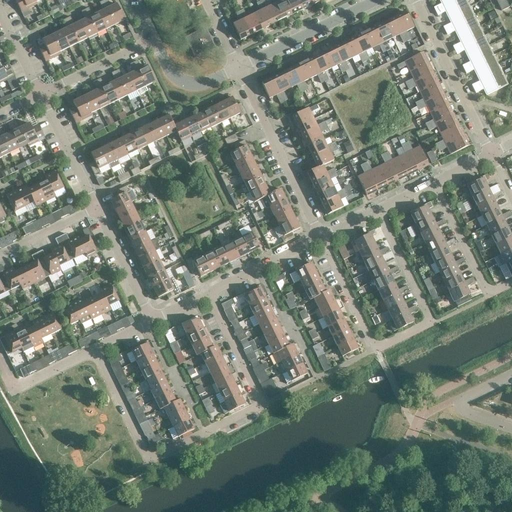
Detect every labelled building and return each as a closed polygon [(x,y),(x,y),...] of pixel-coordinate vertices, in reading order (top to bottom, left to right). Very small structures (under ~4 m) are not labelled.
[(35,2),(34,0),(14,0),(21,12),(37,4),(36,2),(35,2)] [(67,0),(59,4),(62,9),(71,5),(67,0)] [(107,0),(104,0),(103,1),(115,25),(124,20),(116,4),(111,7),(107,0)] [(263,0),(262,0),(260,2),(271,25),(282,20),(274,5),(267,8),(263,0)] [(292,15),(284,0),(274,0),(272,1),(274,5),(282,20),(292,15)] [(284,0),(292,15),(302,10),(297,0),(284,0)] [(312,5),(309,0),(297,0),(302,10),(312,5)] [(434,8),(435,12),(459,0),(439,0),(442,4),(434,8)] [(470,7),(466,0),(459,0),(435,12),(437,16),(445,12),(448,18),(470,7)] [(496,0),(501,11),(509,7),(505,0),(496,0)] [(115,25),(103,1),(99,3),(103,11),(98,13),(105,30),(115,25)] [(271,25),(260,2),(256,3),(260,12),(253,15),(261,30),(271,25)] [(56,4),(50,7),(53,13),(59,10),(56,4)] [(474,17),(470,7),(448,18),(451,23),(443,27),(445,31),(474,17)] [(88,8),(84,10),(96,34),(105,30),(98,13),(92,16),(88,8)] [(96,34),(84,10),(81,12),(85,20),(79,22),(87,39),(96,34)] [(243,10),(239,12),(251,35),(261,30),(253,15),(247,18),(243,10)] [(494,10),(488,13),(491,20),(498,17),(494,10)] [(251,35),(239,12),(236,13),(240,22),(233,25),(240,40),(251,35)] [(413,28),(406,13),(395,18),(407,41),(410,40),(406,32),(413,28)] [(74,25),(70,17),(66,19),(78,43),(87,39),(79,22),(74,25)] [(479,26),(474,17),(445,31),(447,35),(455,31),(458,37),(479,26)] [(407,41),(395,18),(385,23),(392,38),(399,35),(403,43),(407,41)] [(78,43),(66,19),(62,20),(66,29),(61,31),(69,48),(78,43)] [(392,38),(385,23),(375,28),(386,51),(390,50),(386,42),(392,38)] [(484,36),(479,26),(458,37),(461,43),(453,47),(454,51),(484,36)] [(386,51),(375,28),(364,33),(372,48),(378,45),(382,53),(386,51)] [(204,29),(197,32),(202,42),(209,39),(209,38),(208,38),(204,30),(205,29),(204,29)] [(69,48),(61,31),(52,36),(60,52),(69,48)] [(129,32),(121,36),(123,42),(132,37),(129,32)] [(202,42),(197,32),(185,38),(185,39),(186,39),(190,48),(189,48),(190,48),(195,57),(194,57),(194,58),(214,48),(213,48),(209,39),(202,42)] [(372,48),(364,33),(354,38),(366,62),(369,60),(365,52),(372,48)] [(60,52),(52,36),(42,40),(44,45),(38,48),(45,62),(61,54),(60,52)] [(489,46),(484,36),(454,51),(456,54),(464,51),(467,56),(489,46)] [(366,62),(354,38),(344,43),(351,58),(358,55),(362,63),(366,62)] [(351,58),(344,43),(334,48),(345,72),(349,70),(345,62),(351,58)] [(493,55),(489,46),(467,56),(470,62),(462,66),(464,70),(493,55)] [(345,72),(334,48),(323,53),(331,68),(338,65),(342,73),(345,72)] [(428,63),(423,52),(404,62),(405,62),(396,66),(398,70),(407,66),(410,72),(428,63)] [(331,68),(323,53),(313,58),(324,82),(328,80),(324,72),(331,68)] [(498,65),(493,55),(464,70),(466,74),(474,70),(477,76),(498,65)] [(81,56),(75,59),(78,64),(83,62),(81,56)] [(324,82),(313,58),(303,63),(310,79),(317,75),(321,84),(324,82)] [(137,61),(133,63),(145,87),(155,82),(147,66),(141,69),(137,61)] [(0,63),(0,83),(14,77),(7,63),(1,66),(0,63)] [(145,87),(133,63),(129,64),(133,73),(128,75),(136,91),(145,87)] [(310,79),(303,63),(292,68),(304,92),(308,90),(304,82),(310,79)] [(433,73),(428,63),(410,72),(413,79),(405,83),(407,86),(433,73)] [(503,75),(498,65),(477,76),(480,81),(472,85),(473,89),(503,75)] [(304,92),(292,68),(282,73),(290,89),(296,85),(300,94),(304,92)] [(119,70),(115,72),(127,96),(136,91),(128,75),(123,78),(119,70)] [(127,96),(115,72),(111,73),(115,81),(110,84),(118,101),(127,96)] [(290,89),(282,73),(272,78),(283,102),(287,100),(283,92),(290,89)] [(438,84),(433,73),(407,86),(408,90),(417,86),(420,93),(438,84)] [(508,85),(503,75),(473,89),(475,93),(483,89),(486,96),(508,85)] [(283,102),(272,78),(261,83),(269,99),(276,95),(280,104),(283,102)] [(104,87),(100,79),(97,81),(109,105),(118,101),(110,84),(104,87)] [(109,105),(97,81),(93,82),(97,90),(91,93),(99,110),(109,105)] [(443,94),(438,84),(420,93),(423,99),(415,103),(417,107),(443,94)] [(99,110),(91,93),(82,98),(90,114),(91,114),(99,110)] [(449,104),(443,94),(417,107),(418,111),(427,107),(430,113),(449,104)] [(90,114),(82,98),(73,102),(75,107),(69,110),(76,124),(92,116),(91,114),(90,114)] [(232,98),(222,103),(230,119),(240,114),(241,117),(246,114),(241,103),(236,106),(232,98)] [(230,119),(222,103),(212,107),(220,123),(230,119)] [(454,114),(449,104),(430,113),(433,120),(425,124),(427,128),(454,114)] [(308,109),(292,116),(298,127),(313,119),(310,113),(318,109),(316,105),(308,109)] [(220,123),(212,107),(203,112),(210,128),(220,123)] [(123,112),(117,114),(120,120),(126,117),(123,112)] [(210,128),(203,112),(193,117),(201,133),(210,128)] [(459,125),(454,114),(427,128),(429,131),(437,127),(440,134),(459,125)] [(174,126),(168,116),(158,120),(166,136),(176,132),(173,127),(174,126)] [(111,117),(105,120),(108,126),(114,123),(111,117)] [(201,133),(193,117),(183,122),(191,138),(201,133)] [(316,126),(313,119),(298,127),(303,137),(326,126),(324,122),(316,126)] [(166,136),(158,120),(149,125),(157,141),(166,136)] [(191,138),(183,122),(174,126),(173,127),(176,132),(181,142),(191,138)] [(29,124),(20,128),(28,144),(27,145),(28,147),(44,139),(37,125),(31,128),(29,124)] [(157,141),(149,125),(139,130),(147,146),(157,141)] [(464,135),(459,125),(440,134),(443,141),(435,145),(437,148),(464,135)] [(328,129),(326,126),(303,137),(308,148),(323,140),(320,133),(328,129)] [(1,127),(0,127),(0,134),(9,153),(18,149),(11,133),(5,135),(1,127)] [(28,144),(20,128),(11,133),(18,149),(27,145),(28,144)] [(147,146),(139,130),(129,135),(137,151),(147,146)] [(344,130),(338,133),(340,138),(343,139),(347,137),(344,130)] [(9,153),(0,134),(0,157),(0,158),(9,153)] [(238,140),(235,134),(224,140),(227,145),(238,140)] [(137,151),(129,135),(120,139),(127,155),(137,151)] [(469,146),(464,135),(437,148),(439,152),(447,148),(450,155),(469,146)] [(127,155),(120,139),(110,144),(118,160),(127,155)] [(244,140),(239,143),(233,146),(236,151),(230,154),(235,164),(250,156),(246,146),(247,146),(244,140)] [(326,147),(323,140),(308,148),(313,158),(336,146),(334,143),(326,147)] [(349,141),(343,143),(348,153),(353,150),(349,141)] [(408,142),(405,144),(418,171),(429,165),(420,147),(412,150),(408,142)] [(118,160),(110,144),(100,149),(108,165),(118,160)] [(418,171),(405,144),(401,146),(405,154),(398,157),(408,176),(418,171)] [(338,150),(336,146),(313,158),(318,168),(322,165),(323,166),(333,161),(330,154),(338,150)] [(108,165),(100,149),(90,154),(94,162),(89,164),(94,175),(100,173),(98,170),(108,165)] [(204,150),(198,152),(201,158),(207,155),(204,150)] [(201,158),(198,152),(193,155),(195,161),(201,158)] [(385,154),(384,154),(397,181),(408,176),(398,157),(392,160),(388,152),(385,154)] [(433,152),(427,155),(432,164),(437,161),(433,152)] [(397,181),(384,154),(381,156),(385,164),(378,167),(387,186),(397,181)] [(255,166),(250,156),(235,164),(239,174),(255,166)] [(24,162),(16,166),(18,170),(26,166),(24,162)] [(367,162),(364,164),(377,191),(387,186),(378,167),(371,170),(367,162)] [(377,191),(364,164),(360,166),(364,174),(357,177),(366,196),(377,191)] [(322,165),(318,168),(307,173),(312,184),(336,172),(334,169),(326,173),(323,166),(322,165)] [(260,176),(255,166),(239,174),(244,183),(260,176)] [(5,169),(0,171),(0,172),(3,178),(8,175),(5,169)] [(44,176),(46,180),(47,180),(53,193),(63,188),(55,171),(44,176)] [(338,176),(336,172),(312,184),(317,194),(333,186),(329,180),(338,176)] [(127,179),(124,174),(117,177),(120,183),(127,179)] [(467,187),(472,197),(488,189),(484,182),(489,180),(486,175),(482,177),(483,179),(467,187)] [(265,185),(260,176),(244,183),(249,193),(265,185)] [(47,180),(46,180),(37,185),(45,202),(55,197),(53,193),(47,180)] [(37,185),(28,190),(27,190),(34,203),(33,203),(35,207),(45,202),(37,185)] [(269,195),(265,185),(249,193),(254,203),(265,198),(265,197),(270,195),(269,195)] [(26,186),(16,191),(24,207),(33,203),(34,203),(27,190),(28,190),(26,186)] [(129,191),(126,186),(115,192),(118,197),(110,201),(115,211),(131,203),(126,193),(129,191)] [(336,193),(333,186),(317,194),(322,204),(346,193),(344,189),(336,193)] [(280,189),(269,195),(270,195),(265,197),(265,198),(269,207),(285,199),(280,189)] [(491,196),(488,189),(472,197),(477,206),(493,199),(491,196)] [(26,212),(24,207),(16,191),(6,195),(16,217),(26,212)] [(348,196),(346,193),(322,204),(327,215),(343,207),(339,200),(348,196)] [(498,199),(496,194),(491,196),(493,199),(477,206),(482,216),(497,208),(494,201),(498,199)] [(290,209),(285,199),(269,207),(274,217),(290,209)] [(432,207),(430,202),(425,205),(426,207),(411,214),(415,225),(431,217),(428,210),(432,207)] [(462,202),(456,205),(461,214),(466,211),(462,202)] [(135,213),(131,203),(115,211),(119,220),(135,213)] [(501,216),(497,208),(482,216),(486,226),(502,218),(501,216)] [(295,219),(290,209),(274,217),(279,226),(295,219)] [(140,222),(135,213),(119,220),(124,230),(140,222)] [(508,218),(505,214),(501,216),(502,218),(486,226),(491,236),(507,228),(503,221),(508,218)] [(435,224),(431,217),(415,225),(411,227),(416,236),(420,234),(436,226),(435,224)] [(300,229),(295,219),(279,226),(284,236),(281,238),(283,243),(294,238),(292,233),(300,229)] [(145,232),(140,222),(124,230),(129,240),(145,232)] [(442,227),(439,222),(435,224),(436,226),(420,234),(425,244),(441,236),(437,229),(442,227)] [(260,238),(255,227),(250,230),(251,233),(241,238),(249,253),(259,248),(255,241),(260,238)] [(100,251),(88,228),(82,231),(86,238),(79,241),(78,241),(85,254),(84,254),(86,258),(100,251)] [(510,235),(507,228),(491,236),(496,245),(511,238),(510,235)] [(376,235),(373,230),(369,232),(370,235),(354,242),(359,252),(375,245),(371,237),(376,235)] [(150,242),(145,232),(129,240),(134,249),(150,242)] [(66,234),(60,237),(72,260),(84,254),(85,254),(78,241),(79,241),(77,237),(69,241),(66,234)] [(511,234),(510,235),(511,238),(496,245),(501,255),(511,249),(511,234)] [(444,243),(441,236),(425,244),(430,254),(446,246),(444,243)] [(72,260),(60,237),(55,239),(58,246),(50,250),(52,254),(53,254),(59,266),(72,260)] [(249,253),(241,238),(232,242),(239,258),(249,253)] [(451,246),(449,241),(444,243),(446,246),(430,254),(434,263),(450,256),(447,248),(451,246)] [(154,251),(150,242),(134,249),(139,259),(154,251)] [(239,258),(232,242),(222,247),(230,263),(239,258)] [(378,252),(375,245),(359,252),(364,262),(380,254),(378,252)] [(230,263),(222,247),(212,252),(220,268),(230,263)] [(511,249),(501,255),(505,265),(511,261),(511,249)] [(42,250),(37,253),(48,277),(61,270),(59,266),(53,254),(52,254),(45,257),(42,250)] [(385,255),(383,250),(378,252),(380,254),(364,262),(368,272),(384,264),(381,257),(385,255)] [(159,261),(154,251),(139,259),(143,269),(159,261)] [(220,268),(212,252),(202,257),(210,272),(220,268)] [(48,277),(37,253),(31,256),(34,263),(27,266),(35,283),(48,277)] [(454,263),(450,256),(434,263),(439,273),(455,265),(454,263)] [(210,272),(202,257),(193,261),(191,258),(186,261),(191,272),(196,269),(200,277),(210,272)] [(21,269),(14,272),(14,273),(20,285),(20,286),(22,290),(35,283),(27,266),(24,260),(18,262),(21,269)] [(164,271),(159,261),(143,269),(148,279),(164,271)] [(461,266),(458,261),(454,263),(455,265),(439,273),(444,283),(460,275),(456,268),(461,266)] [(301,268),(299,266),(299,264),(292,268),(294,272),(295,271),(300,281),(316,273),(311,263),(301,268)] [(388,271),(384,264),(368,272),(373,281),(389,274),(388,271)] [(2,265),(0,266),(0,276),(7,292),(20,286),(20,285),(14,273),(14,272),(12,268),(5,272),(2,265)] [(395,274),(392,269),(388,271),(389,274),(373,281),(378,291),(394,283),(390,276),(395,274)] [(169,280),(164,271),(148,279),(153,288),(169,280)] [(321,283),(316,273),(300,281),(305,291),(321,283)] [(463,282),(460,275),(444,283),(449,292),(465,285),(463,282)] [(72,279),(67,282),(70,288),(75,285),(72,279)] [(171,279),(169,280),(153,288),(158,298),(166,294),(168,300),(179,294),(171,279)] [(470,285),(468,280),(463,282),(465,285),(449,292),(454,302),(455,302),(457,307),(471,301),(468,295),(469,295),(466,287),(470,285)] [(325,293),(325,292),(321,283),(305,291),(310,301),(313,299),(325,293)] [(397,291),(394,283),(378,291),(383,301),(398,293),(397,291)] [(100,290),(102,294),(102,293),(108,306),(109,306),(118,301),(110,284),(100,290)] [(244,296),(249,306),(265,299),(260,288),(244,296)] [(404,293),(402,288),(397,291),(398,293),(383,301),(387,310),(403,303),(400,295),(404,293)] [(334,301),(329,291),(325,292),(325,293),(313,299),(318,308),(334,301)] [(102,293),(102,294),(93,298),(101,315),(111,310),(109,306),(108,306),(102,293)] [(93,298),(83,303),(89,316),(91,320),(101,315),(93,298)] [(71,304),(79,321),(81,325),(91,320),(89,316),(83,303),(81,299),(71,304)] [(235,305),(232,299),(221,305),(224,311),(235,305)] [(270,308),(265,299),(249,306),(254,316),(270,308)] [(132,301),(126,305),(131,315),(131,316),(138,313),(132,301)] [(339,310),(334,301),(318,308),(323,318),(339,310)] [(407,310),(403,303),(387,310),(392,320),(408,312),(407,310)] [(79,321),(71,304),(61,309),(69,325),(79,321)] [(274,318),(270,308),(254,316),(259,325),(274,318)] [(414,313),(411,308),(407,310),(408,312),(392,320),(397,330),(413,322),(409,315),(414,313)] [(343,320),(339,310),(323,318),(328,328),(343,320)] [(52,313),(42,318),(50,335),(60,330),(52,313)] [(131,315),(126,317),(130,325),(134,322),(131,316),(131,315)] [(50,335),(42,318),(32,323),(34,327),(41,339),(50,335)] [(279,327),(274,318),(259,325),(263,335),(279,327)] [(182,327),(187,337),(203,329),(198,319),(182,327)] [(348,330),(343,320),(328,328),(332,337),(348,330)] [(34,327),(25,331),(33,348),(43,343),(41,339),(34,327)] [(284,337),(279,327),(263,335),(268,345),(284,337)] [(207,338),(203,329),(187,337),(192,346),(207,338)] [(353,339),(348,330),(332,337),(337,347),(353,339)] [(25,331),(15,336),(21,349),(23,353),(33,348),(25,331)] [(11,354),(21,349),(15,336),(13,332),(3,337),(0,338),(0,341),(7,356),(11,354)] [(289,347),(284,337),(268,345),(273,355),(277,353),(289,347)] [(212,348),(207,338),(192,346),(197,356),(200,354),(212,348)] [(358,349),(353,339),(337,347),(342,357),(358,349)] [(131,351),(136,361),(152,354),(147,344),(131,351)] [(297,355),(292,345),(289,347),(277,353),(281,362),(297,355)] [(221,356),(216,346),(212,348),(200,354),(205,364),(221,356)] [(156,363),(152,354),(136,361),(141,371),(156,363)] [(119,355),(108,360),(111,366),(122,361),(119,355)] [(302,364),(297,355),(281,362),(286,372),(302,364)] [(225,366),(221,356),(205,364),(210,373),(225,366)] [(161,373),(156,363),(141,371),(145,381),(161,373)] [(307,374),(302,364),(286,372),(282,374),(286,384),(307,374)] [(33,372),(29,365),(19,370),(24,379),(30,376),(29,374),(33,372)] [(230,375),(225,366),(210,373),(215,383),(230,375)] [(166,383),(161,373),(145,381),(150,390),(166,383)] [(235,385),(230,375),(215,383),(219,393),(235,385)] [(271,379),(266,381),(261,384),(260,384),(263,390),(274,385),(271,379)] [(171,392),(166,383),(150,390),(155,400),(171,392)] [(240,395),(235,385),(219,393),(224,403),(240,395)] [(175,402),(171,392),(155,400),(160,410),(164,408),(175,402)] [(245,405),(240,395),(224,403),(220,404),(225,414),(245,405)] [(179,400),(175,402),(164,408),(168,418),(184,410),(179,400)] [(488,400),(479,405),(488,408),(488,400)] [(189,420),(184,410),(168,418),(173,427),(189,420)] [(194,430),(189,420),(173,427),(168,430),(173,440),(194,430)] [(153,437),(147,440),(150,446),(161,440),(158,434),(153,437)]
